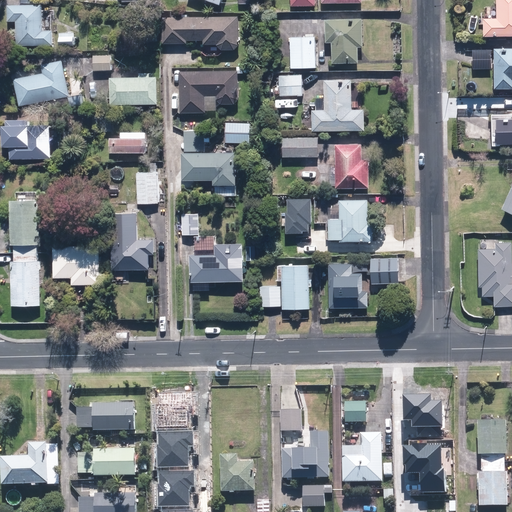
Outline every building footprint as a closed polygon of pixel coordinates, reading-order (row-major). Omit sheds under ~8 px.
[(482,21),(483,38),(511,37),(511,0),(494,0),(495,21),(482,21)] [(41,7),(10,8),(11,21),(16,21),(16,48),(50,47),(50,34),(41,34),(41,7)] [(236,18),(171,19),(172,45),(218,44),(218,49),(237,48),(236,18)] [(359,22),(326,23),(327,40),(332,40),(333,63),(356,63),(355,46),(360,45),(359,22)] [(74,35),(57,35),(57,47),(74,47),(74,35)] [(312,39),(291,39),(291,67),(313,67),(312,39)] [(511,49),(493,50),(494,88),(511,87),(511,49)] [(489,50),(472,50),(472,64),(489,64),(489,50)] [(44,75),(14,82),(19,107),(67,97),(60,65),(43,69),(44,75)] [(236,72),(180,73),(181,114),(204,114),(204,102),(237,101),(236,72)] [(302,75),(273,75),(273,97),(301,97),(302,75)] [(156,80),(110,81),(110,106),(156,105),(156,80)] [(348,83),(324,84),(325,101),(315,101),(316,131),(361,130),(361,115),(349,115),(348,83)] [(84,105),(83,95),(68,98),(70,107),(84,105)] [(511,120),(494,121),(494,146),(511,145),(511,120)] [(49,122),(5,123),(6,146),(9,146),(9,160),(50,159),(49,122)] [(252,124),(228,124),(228,142),(251,142),(252,124)] [(203,132),(184,133),(184,153),(204,152),(203,132)] [(143,139),(109,140),(110,153),(143,152),(143,139)] [(316,141),(284,141),(284,156),(301,156),(301,165),(316,165),(316,141)] [(359,148),(336,148),(337,190),(365,190),(365,163),(359,163),(359,148)] [(234,154),(181,155),(182,182),(234,181),(234,154)] [(511,169),(511,174),(511,186),(501,210),(511,214),(511,169)] [(157,174),(137,174),(138,204),(158,203),(157,174)] [(308,200),(285,201),(286,218),(290,218),(291,231),(309,231),(308,200)] [(37,202),(9,202),(11,306),(39,306),(37,202)] [(366,202),(340,202),(340,221),(332,221),(332,239),(340,239),(340,241),(367,241),(366,202)] [(198,216),(183,216),(183,235),(198,235),(198,216)] [(151,243),(113,244),(114,269),(147,269),(147,252),(151,252),(151,243)] [(495,250),(477,250),(477,287),(481,287),(481,297),(493,297),(493,307),(511,306),(511,285),(511,244),(495,245),(495,250)] [(98,248),(52,249),(53,279),(74,279),(74,284),(99,283),(98,248)] [(240,256),(190,257),(191,283),(241,282),(240,256)] [(396,260),(371,261),(372,283),(397,283),(396,260)] [(351,266),(330,267),(331,308),(366,307),(366,295),(357,295),(357,277),(351,277),(351,266)] [(306,267),(283,268),(284,310),(307,309),(306,267)] [(156,427),(187,427),(186,414),(195,414),(195,393),(157,393),(157,404),(156,404),(156,427)] [(403,395),(404,419),(413,419),(413,426),(442,426),(442,401),(430,401),(430,394),(403,395)] [(350,401),(350,420),(370,420),(370,400),(350,401)] [(93,426),(93,430),(134,430),(134,402),(93,402),(93,408),(77,408),(77,426),(93,426)] [(305,408),(285,408),(285,429),(306,429),(305,408)] [(504,422),(476,423),(476,456),(479,455),(480,473),(476,473),(477,506),(506,506),(505,473),(504,473),(503,455),(505,455),(504,422)] [(157,445),(158,467),(189,466),(188,446),(193,445),(192,430),(159,432),(159,444),(157,445)] [(287,447),(288,476),(334,475),(333,430),(317,430),(317,444),(301,444),(301,447),(287,447)] [(382,480),(381,432),(361,432),(361,446),(342,446),(343,480),(382,480)] [(1,456),(2,483),(46,481),(45,443),(31,443),(31,455),(1,456)] [(403,446),(404,464),(406,464),(407,472),(421,472),(422,492),(444,491),(443,469),(441,469),(440,445),(403,446)] [(78,454),(78,472),(94,472),(94,474),(136,473),(135,447),(93,448),(93,453),(78,454)] [(243,452),(226,453),(227,489),(259,488),(259,461),(243,462),(243,452)] [(158,484),(159,507),(189,505),(188,485),(194,485),(193,470),(159,471),(160,484),(158,484)] [(153,472),(143,472),(142,487),(153,487),(153,472)] [(307,485),(307,505),(328,505),(328,485),(307,485)] [(398,487),(386,487),(386,499),(398,499),(398,487)] [(135,511),(135,492),(94,492),(94,497),(78,497),(78,511),(135,511)] [(273,511),(273,498),(261,498),(261,511),(273,511)]
